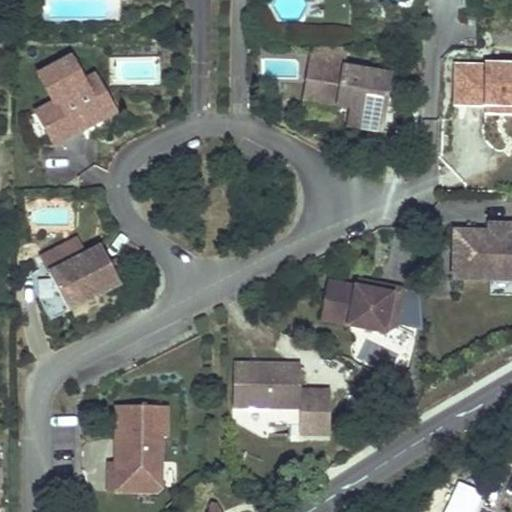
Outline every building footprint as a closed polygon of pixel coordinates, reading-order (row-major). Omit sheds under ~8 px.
[(313,43),(303,99),(349,107),(346,125),(379,131),(390,72),(344,64),(342,44),(313,43)] [(48,131),(54,142),(93,121),(83,104),(96,97),(85,78),(71,54),(39,72),(54,100),(37,109),(48,131)] [(511,62),(453,62),(453,103),(491,103),(494,113),(511,113),(511,62)] [(95,72),(85,78),(96,97),(83,104),(93,121),(116,109),(95,72)] [(510,223),(487,222),(487,230),(491,234),(505,234),(509,230),(510,223)] [(487,230),(452,229),(450,276),(487,278),(492,283),(509,283),(511,280),(511,230),(509,230),(505,234),(491,234),(487,230)] [(51,269),(88,250),(81,237),(44,255),(51,269)] [(123,280),(103,242),(88,250),(51,269),(70,307),(123,280)] [(374,280),(355,277),(353,283),(373,287),(374,280)] [(327,278),(319,317),(383,330),(393,323),(400,285),(374,280),(373,287),(353,283),(327,278)] [(298,387),(298,362),(232,361),(231,404),(298,405),(298,432),(328,433),(328,388),(305,387),(298,387)] [(164,434),(165,402),(114,401),(113,435),(117,435),(117,442),(113,442),(113,458),(106,458),(105,488),(152,489),(158,483),(159,434),(164,434)] [(268,426),(268,410),(241,410),(241,425),(268,426)] [(511,438),(494,452),(503,464),(511,457),(511,438)] [(466,489),(454,511),(477,511),(485,498),(466,489)]
